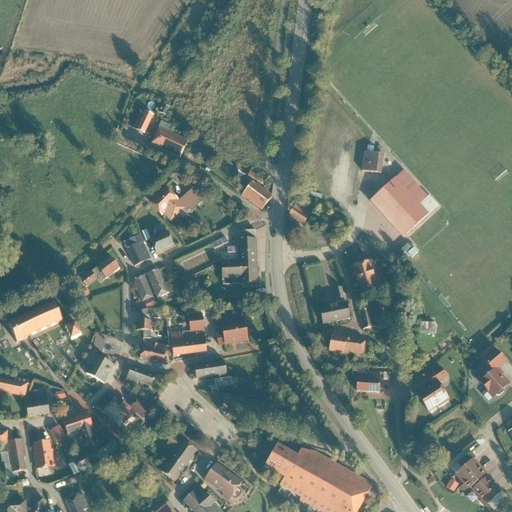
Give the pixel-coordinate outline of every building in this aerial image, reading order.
[(165,104),(162,111),(168,114),(171,107),(165,104)] [(146,110),(138,128),(146,132),(155,114),(146,110)] [(163,120),(160,127),(170,132),(173,125),(163,120)] [(160,127),(159,127),(152,143),(184,157),(191,141),(170,132),(160,127)] [(384,155),(362,151),(360,170),(381,173),(384,155)] [(252,170),(250,175),(264,182),(266,176),(252,170)] [(425,200),(401,174),(394,180),(367,204),(400,241),(427,216),(417,206),(425,200)] [(271,196),(255,182),(245,193),(261,207),(271,196)] [(200,199),(186,186),(177,195),(191,208),(200,199)] [(168,189),(149,206),(165,224),(184,207),(168,189)] [(296,203),(289,215),(303,224),(311,212),(296,203)] [(173,245),(165,230),(145,239),(153,255),(173,245)] [(238,241),(238,260),(224,261),(224,280),(239,280),(239,286),(260,285),(258,240),(238,241)] [(143,244),(127,251),(134,267),(150,260),(143,244)] [(102,285),(119,272),(108,258),(91,272),(102,285)] [(380,287),(373,262),(352,268),(359,293),(380,287)] [(168,293),(159,271),(150,275),(159,297),(168,293)] [(75,281),(82,291),(95,283),(89,273),(75,281)] [(134,284),(140,302),(154,297),(147,279),(134,284)] [(343,298),(340,288),(332,290),(336,301),(343,298)] [(321,329),(348,321),(344,305),(316,312),(321,329)] [(378,306),(359,310),(362,327),(381,323),(378,306)] [(54,328),(45,308),(0,327),(0,329),(8,348),(54,328)] [(156,309),(139,311),(140,320),(157,318),(156,309)] [(174,318),(187,316),(186,310),(173,312),(174,318)] [(203,317),(187,317),(188,335),(203,334),(203,317)] [(74,341),(85,335),(78,321),(67,327),(74,341)] [(219,348),(247,343),(243,322),(216,327),(219,348)] [(149,323),(136,323),(136,333),(149,334),(149,323)] [(57,333),(62,342),(71,338),(66,329),(57,333)] [(167,336),(170,358),(206,354),(204,335),(178,338),(178,334),(167,336)] [(105,351),(107,338),(97,336),(94,349),(105,351)] [(138,340),(135,355),(161,360),(164,345),(138,340)] [(328,341),(326,354),(339,355),(340,342),(328,341)] [(344,356),(362,358),(364,343),(346,341),(344,356)] [(479,367),(488,378),(475,388),(488,404),(506,389),(494,374),(504,366),(495,354),(479,367)] [(103,386),(112,368),(94,360),(86,378),(103,386)] [(225,380),(223,366),(194,370),(196,384),(225,380)] [(155,379),(131,369),(125,383),(150,393),(155,379)] [(367,370),(356,370),(354,393),(377,395),(379,377),(366,376),(367,370)] [(425,417),(448,402),(437,385),(446,379),(440,370),(422,382),(427,390),(413,399),(425,417)] [(0,395),(21,400),(25,381),(14,379),(12,385),(0,381),(0,395)] [(212,421),(171,385),(157,400),(198,436),(212,421)] [(31,393),(32,405),(21,406),(22,418),(47,416),(44,391),(31,393)] [(148,409),(136,397),(127,405),(139,418),(148,409)] [(134,416),(117,398),(102,412),(119,430),(134,416)] [(76,435),(79,443),(93,438),(85,415),(55,426),(60,440),(76,435)] [(171,480),(195,449),(179,437),(156,468),(171,480)] [(7,444),(12,475),(22,473),(21,462),(25,461),(22,442),(7,444)] [(300,443),(275,484),(320,511),(350,511),(368,485),(300,443)] [(289,456),(268,444),(257,464),(277,476),(289,456)] [(90,464),(84,455),(68,465),(75,475),(90,464)] [(469,455),(449,472),(463,488),(483,471),(469,455)] [(241,485),(216,467),(202,486),(227,504),(241,485)] [(471,497),(487,483),(480,475),(464,489),(471,497)] [(483,503),(499,489),(492,481),(476,495),(483,503)] [(217,511),(199,489),(183,502),(191,511),(217,511)] [(40,496),(27,497),(28,511),(41,509),(40,496)] [(20,511),(20,499),(0,500),(0,511),(20,511)] [(158,511),(175,511),(178,509),(171,501),(158,511)] [(79,502),(68,506),(70,511),(79,511),(83,511),(79,502)]
